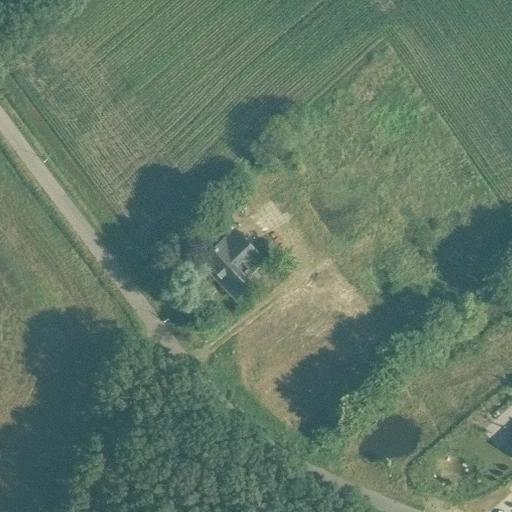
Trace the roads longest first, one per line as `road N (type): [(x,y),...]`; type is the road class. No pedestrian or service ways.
road 1 (unclassified): [(398,511),(289,462),(255,437),(158,330)]
road 2 (unclassified): [(158,330),(0,116)]
road 3 (unclassified): [(96,511),(158,330)]
